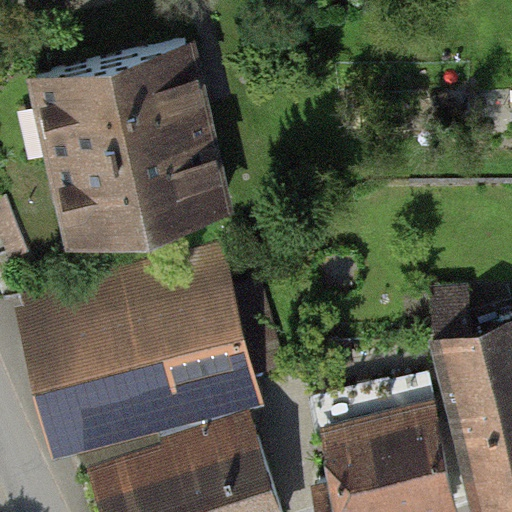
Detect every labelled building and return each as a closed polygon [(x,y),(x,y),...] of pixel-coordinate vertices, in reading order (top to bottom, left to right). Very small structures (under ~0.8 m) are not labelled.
[(197,30),(29,65),(63,235),(232,200),(197,30)] [(228,249),(20,294),(52,442),(260,397),(228,249)] [(511,305),(430,327),(474,492),(511,481),(511,305)] [(416,509),(456,502),(435,392),(395,400),(416,509)] [(375,511),(403,511),(416,509),(395,400),(355,407),(375,511)] [(92,455),(110,511),(284,511),(248,403),(92,455)] [(334,511),(375,511),(355,407),(316,415),(334,511)]
